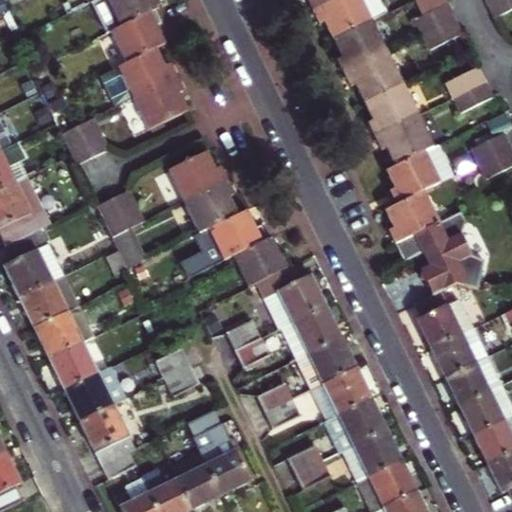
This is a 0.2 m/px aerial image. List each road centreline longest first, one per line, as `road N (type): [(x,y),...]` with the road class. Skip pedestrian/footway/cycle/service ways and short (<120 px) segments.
road 1 (residential): [(218,0),(466,511)]
road 2 (residential): [(0,353),(77,511)]
